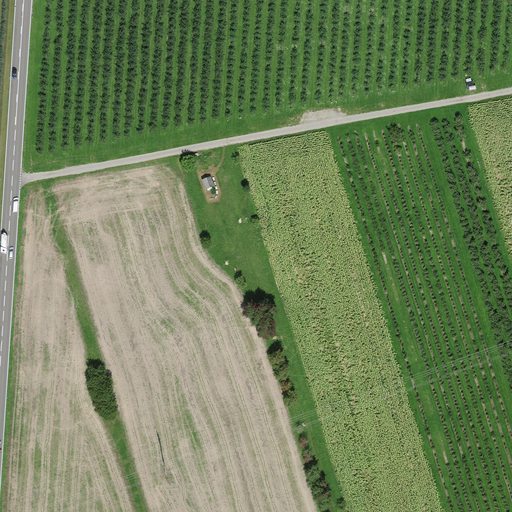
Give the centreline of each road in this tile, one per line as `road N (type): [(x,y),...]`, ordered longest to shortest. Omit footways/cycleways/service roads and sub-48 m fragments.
road 1 (track): [(511,90),(13,181)]
road 2 (secondary): [(25,0),(0,375)]
